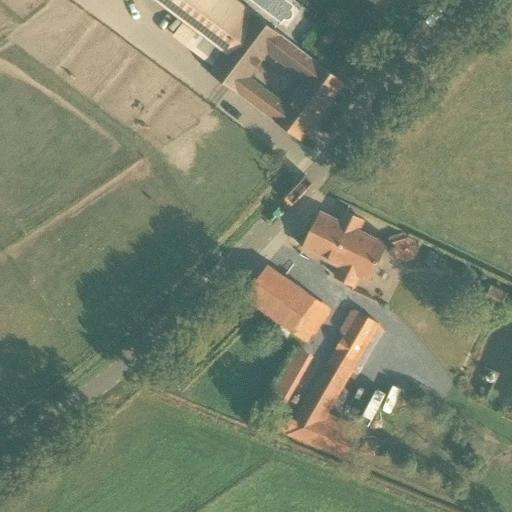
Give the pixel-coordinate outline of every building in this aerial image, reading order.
[(154,0),(225,52),(211,70),(250,101),(302,141),(346,83),(255,12),(238,0),(154,0)] [(356,232),(362,220),(345,212),(340,223),(321,214),(312,231),(373,261),(382,243),(356,232)] [(364,277),(373,261),(312,231),(304,249),(339,267),(333,278),(348,286),(355,273),(364,277)] [(399,241),(395,249),(398,257),(406,262),(415,259),(419,250),(416,241),(408,237),(399,241)] [(309,339),(330,310),(314,299),(314,298),(269,267),(247,297),(292,328),(293,328),(309,339)] [(485,301),(500,308),(501,306),(510,310),(511,305),(511,297),(506,295),(507,293),(492,286),(485,301)] [(346,459),(357,435),(323,419),(379,323),(359,311),(289,433),(346,459)] [(296,348),(290,361),(306,368),(312,355),(296,348)]
